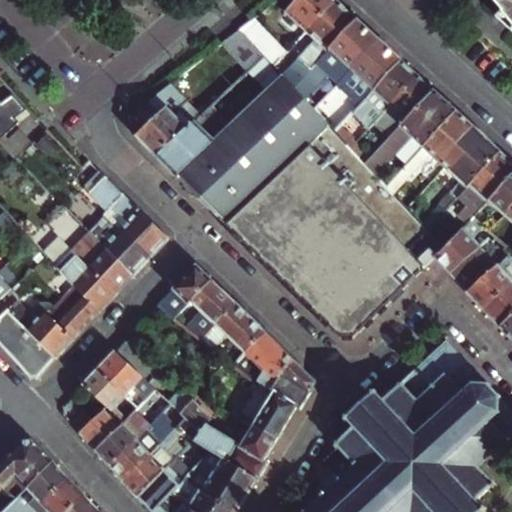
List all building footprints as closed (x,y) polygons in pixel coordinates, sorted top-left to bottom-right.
[(307,31),(336,0),(297,0),(287,11),(307,31)] [(319,61),(358,19),(336,0),(307,31),(317,40),(308,50),(319,61)] [(511,0),(493,0),(492,1),(511,26),(511,30),(510,33),(511,33),(511,0)] [(355,67),(380,40),(358,19),(319,61),(318,62),(335,78),(310,106),(315,110),(327,97),(355,67)] [(267,35),(253,20),(238,31),(255,48),(267,35)] [(248,72),(264,57),(255,48),(238,31),(222,45),(248,72)] [(284,52),(267,35),(255,48),(264,57),(272,66),(284,52)] [(380,40),(355,67),(377,87),(402,60),(380,40)] [(370,127),(376,120),(418,75),(402,60),(377,87),(354,112),(370,127)] [(376,120),(392,135),(434,90),(418,75),(376,120)] [(240,117),(215,140),(177,176),(341,337),(356,336),(427,268),(410,251),(431,232),(394,193),(386,186),(376,174),(374,173),(366,164),(350,147),(344,141),(336,132),(321,117),(317,112),(315,110),(310,106),(283,77),(240,117)] [(412,136),(424,147),(457,111),(434,90),(392,135),(371,158),(366,164),(374,173),(376,174),(412,136)] [(59,141),(15,93),(2,105),(45,153),(59,141)] [(333,103),(327,97),(315,110),(317,112),(321,117),(333,103)] [(196,120),(215,140),(240,117),(220,98),(206,111),(196,120)] [(165,107),(136,135),(137,138),(157,157),(196,120),(206,111),(202,106),(197,111),(186,100),(172,114),(165,107)] [(457,111),(424,147),(404,169),(386,186),(394,193),(431,153),(445,167),(478,131),(457,111)] [(215,140),(196,120),(157,157),(177,176),(215,140)] [(356,141),(342,126),(336,132),(344,141),(350,147),(356,141)] [(445,167),(468,188),(501,151),(478,131),(445,167)] [(59,141),(45,153),(65,175),(79,162),(59,141)] [(371,158),(356,141),(350,147),(366,164),(371,158)] [(477,214),(489,201),(511,175),(511,161),(501,151),(468,188),(466,189),(475,198),(467,207),(476,216),(477,214)] [(511,175),(489,201),(506,215),(511,208),(511,175)] [(122,229),(152,257),(170,237),(107,176),(91,194),(110,212),(114,208),(123,217),(120,221),(125,226),(122,229)] [(511,238),(511,208),(506,215),(511,221),(511,226),(505,234),(493,223),(489,227),(497,236),(502,240),(506,245),(511,238)] [(437,258),(450,272),(480,245),(489,236),(492,240),(497,236),(489,227),(484,222),(477,214),(476,216),(446,248),(437,258)] [(489,227),(493,223),(488,218),(484,222),(489,227)] [(105,227),(101,223),(92,233),(93,234),(96,237),(106,246),(135,275),(152,257),(122,229),(112,220),(105,227)] [(427,268),(437,258),(446,248),(431,232),(410,251),(427,268)] [(135,275),(106,246),(96,237),(93,234),(77,251),(117,293),(135,275)] [(497,236),(492,240),(497,245),(502,240),(497,236)] [(450,272),(484,309),(511,282),(511,255),(510,253),(498,264),(480,245),(450,272)] [(77,251),(74,248),(56,264),(61,270),(65,274),(69,279),(76,286),(83,294),(100,312),(117,293),(77,251)] [(191,302),(212,280),(198,265),(159,306),(175,319),(191,302)] [(65,274),(61,270),(56,274),(60,278),(65,274)] [(0,297),(12,287),(0,273),(0,297)] [(60,278),(65,283),(69,279),(65,274),(60,278)] [(191,302),(216,326),(237,305),(228,295),(212,280),(191,302)] [(511,282),(484,309),(500,327),(511,316),(511,282)] [(56,306),(63,314),(83,294),(76,286),(72,291),(57,306),(56,306)] [(57,321),(74,340),(100,312),(83,294),(63,314),(57,321)] [(57,358),(74,340),(57,321),(63,314),(56,306),(57,306),(51,300),(43,300),(32,310),(21,300),(9,311),(57,358)] [(216,326),(245,354),(246,354),(267,333),(237,305),(216,326)] [(57,358),(9,311),(0,318),(0,344),(30,377),(39,377),(57,358)] [(511,316),(500,327),(511,339),(511,316)] [(254,377),(260,381),(268,369),(281,376),(296,362),(267,333),(246,354),(260,368),(254,377)] [(207,335),(202,341),(207,345),(212,340),(207,335)] [(169,377),(129,339),(116,352),(157,390),(169,377)] [(374,392),(346,419),(354,429),(336,445),(339,448),(325,461),(332,470),(309,491),(318,501),(306,511),(484,511),(485,511),(475,500),(494,484),(477,465),(511,434),(511,410),(448,342),(391,394),(386,387),(377,395),(374,392)] [(100,370),(127,396),(136,387),(149,399),(157,390),(116,352),(100,370)] [(296,362),(281,376),(311,393),(317,383),(296,362)] [(311,393),(281,376),(268,369),(260,381),(276,391),(255,427),(277,440),(297,407),(301,410),(311,393)] [(127,396),(100,370),(85,386),(108,407),(112,411),(115,408),(123,415),(130,408),(135,412),(140,408),(135,403),(127,396)] [(171,403),(182,413),(185,418),(197,437),(193,441),(201,446),(211,452),(259,480),(269,463),(264,461),(277,440),(255,427),(244,445),(209,425),(213,418),(180,392),(171,403)] [(138,399),(135,403),(140,408),(140,407),(143,404),(138,399)] [(96,450),(128,419),(123,415),(115,408),(112,411),(108,407),(94,420),(84,410),(71,423),(96,450)] [(135,412),(128,419),(96,450),(111,467),(148,429),(151,426),(139,416),(144,411),(140,407),(140,408),(135,412)] [(157,438),(148,429),(111,467),(124,481),(185,418),(182,413),(157,438)] [(139,497),(181,454),(183,451),(173,442),(180,434),(190,444),(193,441),(197,437),(185,418),(124,481),(139,497)] [(20,495),(22,496),(27,490),(53,462),(33,441),(22,441),(0,466),(0,483),(17,498),(20,495)] [(193,441),(190,444),(183,451),(181,454),(186,458),(188,460),(201,446),(193,441)] [(186,479),(202,491),(231,511),(239,511),(259,480),(211,452),(192,472),(186,479)] [(180,486),(186,479),(192,472),(183,463),(186,458),(181,454),(139,497),(152,511),(155,511),(166,501),(172,494),(176,490),(180,486)] [(38,511),(69,479),(53,462),(27,490),(22,496),(20,495),(17,498),(4,511),(38,511)] [(69,479),(38,511),(68,511),(84,495),(69,479)] [(178,502),(189,508),(194,511),(231,511),(202,491),(197,498),(180,486),(176,490),(180,494),(176,499),(178,502)] [(172,494),(176,499),(180,494),(176,490),(172,494)] [(166,501),(155,511),(194,511),(189,508),(178,502),(176,499),(172,494),(166,501)] [(101,511),(84,495),(68,511),(101,511)]
